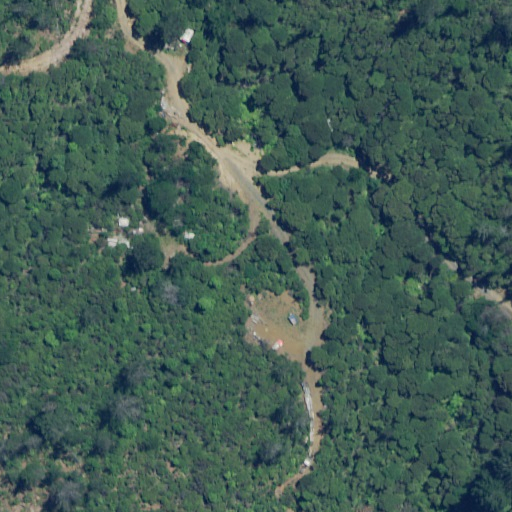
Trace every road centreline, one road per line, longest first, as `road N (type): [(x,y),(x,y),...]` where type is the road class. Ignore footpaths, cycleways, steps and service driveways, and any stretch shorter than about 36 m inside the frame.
road 1 (residential): [(127,0),(205,132),(264,160),(312,153),(368,162),(395,178),(511,317)]
road 2 (track): [(0,73),(74,47),(85,0)]
